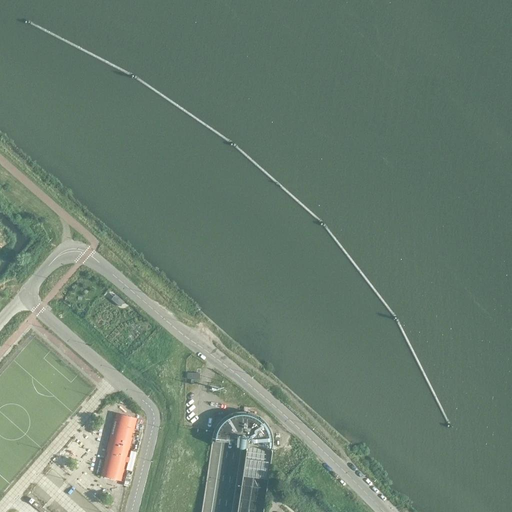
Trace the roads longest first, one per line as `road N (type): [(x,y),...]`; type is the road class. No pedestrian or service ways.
road 1 (motorway): [(249,511),(302,132),(309,0)]
road 2 (motorway): [(277,0),(271,125),(220,511)]
road 3 (unclassified): [(382,511),(274,407),(79,250),(57,252),(31,291)]
road 4 (unclassified): [(31,291),(38,309),(152,415),(132,511)]
